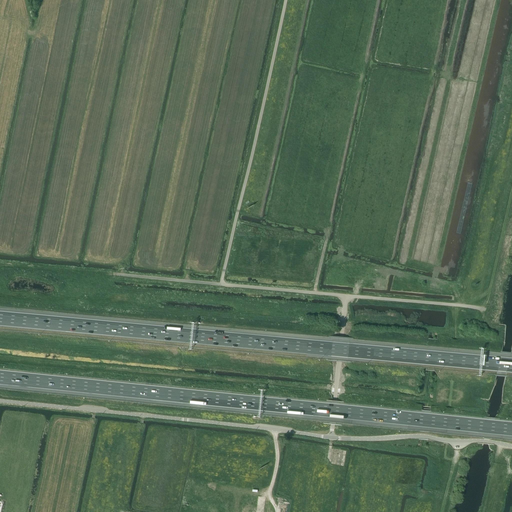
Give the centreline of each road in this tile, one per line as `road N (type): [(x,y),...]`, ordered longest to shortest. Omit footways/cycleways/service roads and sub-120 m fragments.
road 1 (motorway): [(0,377),(511,429)]
road 2 (motorway): [(511,365),(0,319)]
road 3 (unclassified): [(331,438),(0,401)]
road 4 (track): [(346,296),(487,309),(511,198)]
road 5 (unclassified): [(511,446),(425,436),(331,438)]
road 6 (unclassified): [(346,296),(331,438)]
